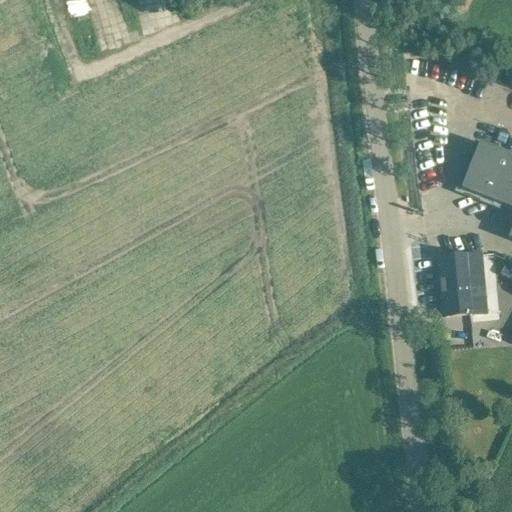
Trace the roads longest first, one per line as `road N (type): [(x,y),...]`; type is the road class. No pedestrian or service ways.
road 1 (unclassified): [(419,511),(365,0)]
road 2 (track): [(250,0),(78,74),(56,0)]
